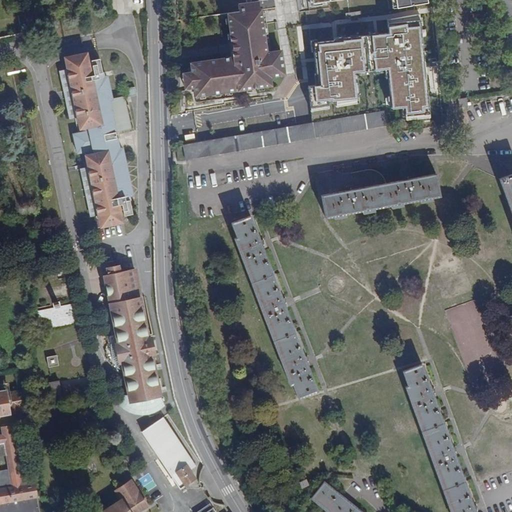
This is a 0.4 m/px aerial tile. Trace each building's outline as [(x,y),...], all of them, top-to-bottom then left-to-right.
[(274,0),(245,0),(246,4),(240,4),(241,11),(235,12),(234,12),(237,42),(239,42),(241,55),(235,56),(236,58),(230,58),(230,57),(190,63),(191,71),(193,85),(193,92),(248,85),(251,78),(254,78),(255,88),(270,86),(269,76),(277,75),(276,70),(282,69),(280,51),(266,52),(265,54),(263,52),(262,49),(264,48),(260,10),(264,10),(263,2),(274,1),(274,0)] [(275,8),(274,1),(263,2),(264,10),(275,8)] [(237,42),(234,12),(228,13),(232,52),(230,52),(230,57),(230,58),(236,58),(235,56),(241,55),(239,42),(237,42)] [(429,115),(420,17),(388,20),(390,36),(318,43),(322,84),(308,86),(311,113),(361,108),(358,78),(388,75),(391,109),(406,107),(407,117),(429,115)] [(114,139),(119,138),(117,132),(132,129),(125,96),(113,99),(108,76),(104,77),(100,59),(91,60),(93,68),(89,68),(86,54),(66,58),(68,70),(78,117),(81,132),(73,134),(77,153),(86,152),(89,167),(99,214),(102,226),(121,221),(118,210),(123,209),(124,215),(133,213),(128,196),(133,194),(121,148),(120,148),(120,146),(115,146),(114,139)] [(78,117),(68,70),(61,72),(70,118),(78,117)] [(193,85),(191,71),(182,72),(184,87),(193,85)] [(194,95),(255,88),(254,78),(251,78),(248,85),(193,92),(194,95)] [(136,87),(127,89),(128,97),(138,95),(136,87)] [(387,110),(184,144),(187,159),(389,125),(387,110)] [(91,215),(99,214),(89,167),(81,169),(91,215)] [(435,174),(321,195),(325,217),(439,196),(435,174)] [(511,174),(499,179),(511,212),(511,174)] [(317,391),(250,216),(232,223),(237,237),(234,238),(245,268),(248,267),(259,295),(256,297),(267,326),(270,325),(281,353),(278,355),(289,384),(293,383),(298,398),(317,391)] [(108,275),(103,276),(117,343),(115,344),(119,363),(121,362),(130,402),(126,407),(128,409),(131,411),(134,412),(136,413),(137,413),(140,414),(144,414),(146,414),(147,414),(149,414),(148,412),(153,411),(153,412),(154,412),(155,412),(156,411),(157,411),(158,410),(159,410),(160,409),(161,408),(162,408),(164,405),(160,395),(161,395),(152,356),(154,355),(151,336),(148,337),(140,297),(130,299),(125,272),(119,273),(118,265),(107,268),(108,275)] [(73,304),(36,311),(40,329),(76,322),(73,304)] [(484,348),(465,349),(466,373),(485,372),(484,348)] [(57,355),(47,357),(49,367),(59,365),(57,355)] [(474,511),(421,364),(403,371),(408,385),(405,387),(415,416),(418,415),(429,443),(425,444),(437,476),(440,475),(450,503),(447,504),(449,511),(474,511)] [(59,381),(41,385),(46,408),(64,404),(59,381)] [(0,414),(9,413),(8,410),(21,408),(18,392),(6,394),(5,391),(0,391),(0,414)] [(163,417),(141,432),(180,489),(184,486),(185,487),(196,479),(190,470),(196,466),(163,417)] [(0,455),(6,454),(9,469),(0,470),(0,511),(39,511),(33,476),(21,478),(11,426),(2,428),(3,435),(0,435),(0,455)] [(306,479),(299,482),(302,488),(309,485),(306,479)] [(131,480),(115,490),(121,498),(119,499),(120,500),(106,509),(104,505),(102,505),(96,509),(96,511),(136,511),(147,505),(131,480)] [(361,511),(324,481),(310,498),(327,511),(361,511)]
